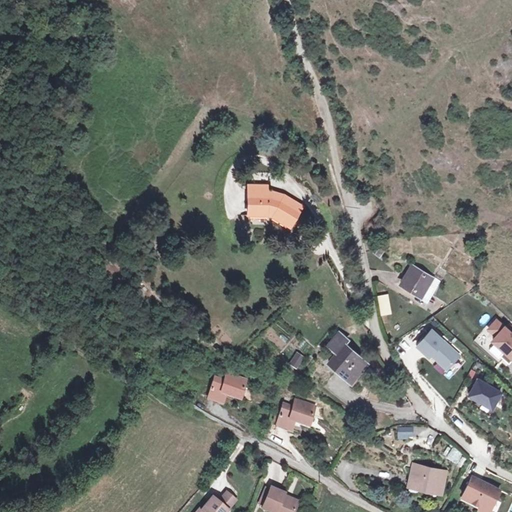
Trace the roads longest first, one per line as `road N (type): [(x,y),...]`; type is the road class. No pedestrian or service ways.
road 1 (residential): [(511,477),(417,404),(390,368),(342,184)]
road 2 (track): [(342,184),(286,0)]
road 3 (residential): [(379,511),(246,438)]
